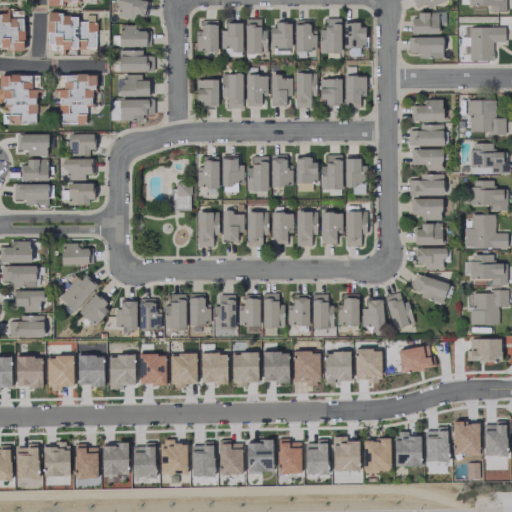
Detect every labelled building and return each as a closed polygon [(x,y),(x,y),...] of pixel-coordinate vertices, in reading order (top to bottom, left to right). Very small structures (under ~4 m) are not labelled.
[(132,19),(133,14),(142,16),(146,0),(144,0),(116,0),(113,14),(132,19)] [(504,10),(504,0),(467,0),(468,5),(488,4),(488,11),(504,10)] [(0,48),(23,48),(22,17),(7,17),(7,10),(0,9),(0,48)] [(410,33),(436,32),(436,13),(410,13),(410,33)] [(63,48),(94,48),(95,16),(46,16),(46,52),(63,52),(63,48)] [(318,52),(339,52),(339,17),(323,17),(323,29),(318,29),(318,52)] [(265,52),(264,29),(259,29),(259,18),(243,18),(244,52),(265,52)] [(215,19),(200,19),(200,30),(194,30),(195,51),(216,50),(215,19)] [(314,29),(308,29),(308,19),(293,19),(293,50),(314,50),(314,29)] [(220,29),(221,56),(240,55),(240,21),(224,21),(224,29),(220,29)] [(289,23),(268,23),(269,47),(290,47),(289,23)] [(118,45),(148,46),(148,30),(134,30),(134,24),(118,24),(118,45)] [(467,26),(468,60),(492,60),(491,41),(503,41),(503,26),(467,26)] [(441,57),(441,36),(407,36),(407,52),(417,52),(417,57),(441,57)] [(152,55),(140,55),(141,49),(117,49),(117,70),(152,71),(152,55)] [(219,96),(226,96),(226,107),(240,107),(241,73),(219,72),(219,96)] [(293,106),(309,107),(309,95),(314,95),(314,72),(293,72),(293,106)] [(147,80),(139,80),(139,73),(119,73),(119,95),(147,95),(147,80)] [(84,123),(84,104),(92,104),(92,74),(62,74),(62,88),(52,88),(52,104),(59,104),(59,123),(84,123)] [(244,105),(260,105),(260,94),(265,95),(266,75),(244,74),(244,105)] [(284,105),(284,95),(290,95),(290,74),(269,74),(268,105),(284,105)] [(342,106),(358,106),(358,96),(363,96),(364,75),(343,75),(342,106)] [(216,78),(196,79),(196,105),(216,105),(216,78)] [(339,78),(319,78),(319,104),(339,103),(339,78)] [(152,98),(118,99),(118,120),(141,119),(141,114),(152,114),(152,98)] [(441,120),(441,98),(424,98),(424,105),(410,105),(410,120),(441,120)] [(466,132),(503,132),(503,115),(498,115),(497,99),(466,99),(466,132)] [(441,145),(441,123),(418,124),(418,129),(407,130),(407,146),(441,145)] [(15,149),(25,149),(25,155),(46,155),(46,134),(15,133),(15,149)] [(91,133),(67,133),(67,154),(91,154),(91,133)] [(469,173),(505,172),(505,150),(491,151),(490,142),(468,143),(469,173)] [(440,148),(409,148),(409,164),(420,164),(420,169),(440,170),(440,148)] [(319,165),(318,188),(339,189),(340,154),(324,153),(324,165),(319,165)] [(220,187),(226,187),(226,189),(236,189),(235,182),(241,182),(241,164),(236,164),(235,154),(219,154),(220,187)] [(291,184),(290,164),(285,164),(285,154),(269,154),(269,185),(291,184)] [(217,156),(201,155),(200,166),(195,166),(195,187),(216,187),(217,156)] [(245,166),(244,189),(265,190),(266,155),(250,155),(249,167),(245,166)] [(62,178),(91,177),(91,157),(62,158),(62,178)] [(293,158),(293,181),(315,181),(314,157),(293,158)] [(343,187),(350,187),(350,193),(364,193),(364,164),(358,164),(358,157),(343,157),(343,187)] [(21,180),(46,179),(46,158),(21,159),(21,180)] [(441,173),(418,173),(418,179),(407,179),(407,195),(441,195),(441,173)] [(491,180),(470,180),(470,205),(489,205),(489,210),(505,210),(505,188),(491,188),(491,180)] [(189,209),(189,181),(173,181),(172,209),(189,209)] [(67,204),(90,204),(91,182),(66,182),(66,190),(59,189),(59,198),(67,199),(67,204)] [(295,190),(312,190),(311,182),(295,182),(295,190)] [(46,183),(11,184),(12,199),(23,199),(23,205),(47,204),(46,183)] [(439,219),(440,198),(409,198),(408,213),(419,213),(419,219),(439,219)] [(343,245),(359,245),(358,233),(364,233),(364,210),(343,210),(343,245)] [(217,234),(216,211),(195,211),(196,246),(211,246),(211,234),(217,234)] [(220,241),(235,241),(236,231),(241,231),(242,211),(220,211),(220,241)] [(244,211),(245,245),(260,245),(260,234),(266,234),(266,211),(244,211)] [(269,242),(285,243),(285,232),(291,232),(291,212),(270,211),(269,242)] [(315,211),(294,211),(294,245),(310,245),(309,234),(315,234),(315,211)] [(340,211),(319,211),(318,242),(334,243),(335,232),(340,232),(340,211)] [(505,247),(505,232),(493,232),(493,214),(469,214),(469,227),(462,227),(463,248),(505,247)] [(439,244),(440,223),(415,222),(415,243),(439,244)] [(0,245),(0,261),(29,261),(29,240),(8,240),(8,246),(0,245)] [(60,264),(87,264),(87,247),(79,247),(79,242),(59,243),(60,264)] [(446,247),(415,247),(415,263),(422,263),(422,268),(440,269),(440,261),(446,261),(446,247)] [(504,262),(492,263),(492,254),(468,254),(468,279),(489,278),(489,284),(505,284),(504,262)] [(34,264),(0,265),(0,280),(10,280),(10,286),(34,285),(34,264)] [(57,295),(70,310),(97,286),(83,271),(57,295)] [(447,284),(414,272),(408,291),(441,302),(447,284)] [(41,289),(11,290),(12,310),(38,309),(38,300),(42,300),(41,289)] [(469,324),(497,323),(496,306),(506,305),(506,289),(492,289),(492,292),(469,293),(469,324)] [(405,300),(400,302),(397,291),(382,295),(392,329),(412,323),(405,300)] [(187,324),(208,323),(208,302),(202,302),(202,292),(187,293),(187,324)] [(282,326),(282,303),(276,303),(276,292),(260,293),(261,327),(282,326)] [(77,311),(92,325),(109,308),(93,293),(77,311)] [(183,293),(168,293),(168,304),(162,304),(163,328),(184,327),(183,293)] [(233,293),(217,294),(217,305),(211,305),(212,329),(233,328),(233,293)] [(258,294),(242,293),(242,304),(237,304),(236,325),(257,325),(258,294)] [(307,324),(306,293),(287,293),(288,325),(307,324)] [(331,304),(326,304),(325,293),(309,293),(310,328),(331,327),(331,304)] [(356,325),(356,293),(340,293),(340,304),(335,304),(335,325),(356,325)] [(159,329),(159,308),(153,308),(153,297),(138,298),(138,329),(159,329)] [(372,325),(372,332),(382,332),(381,298),(364,298),(364,307),(359,308),(360,326),(372,325)] [(113,329),(135,328),(134,300),(119,300),(119,308),(113,308),(113,329)] [(42,314),(18,315),(18,320),(7,320),(8,337),(42,336),(42,314)] [(468,338),(499,338),(499,360),(498,360),(476,361),(476,359),(464,359),(464,349),(468,349),(468,338)] [(395,349),(425,344),(427,355),(432,355),(433,365),(422,367),(422,369),(415,370),(415,369),(399,372),(395,349)] [(353,347),(370,347),(370,349),(379,349),(379,378),(376,378),(376,382),(365,382),(365,378),(353,378),(353,347)] [(290,350),(309,349),(309,352),(317,352),(318,380),(314,381),(314,384),(303,384),(303,381),(291,381),(290,350)] [(229,353),(237,353),(237,350),(255,350),(255,380),(244,381),(244,385),(233,385),(233,382),(230,382),(229,353)] [(260,351),(279,350),(279,352),(286,352),(287,382),(274,382),(273,379),(261,379),(260,351)] [(322,352),(330,352),(330,350),(348,350),(349,379),(336,380),(336,382),(322,383),(322,352)] [(198,351),(217,351),(217,353),(225,353),(225,382),(212,383),(211,380),(199,380),(198,351)] [(137,352),(155,352),(155,354),(163,354),(164,384),(150,384),(150,382),(137,382),(137,352)] [(168,355),(176,355),(176,352),(195,352),(195,383),(183,383),(183,387),(171,387),(171,383),(168,383),(168,355)] [(44,356),(52,356),(52,353),(71,353),(72,384),(59,384),(59,388),(49,388),(49,385),(44,385),(44,356)] [(75,354),(101,353),(102,385),(88,385),(88,382),(76,382),(75,354)] [(106,356),(115,355),(115,353),(132,353),(132,383),(121,383),(121,388),(107,388),(106,356)] [(0,355),(8,355),(9,385),(0,385),(0,355)] [(14,355),(32,355),(32,357),(40,357),(40,386),(27,386),(27,383),(14,383),(14,355)] [(449,419),(460,419),(460,424),(462,424),(462,423),(468,423),(468,422),(476,422),(477,454),(463,454),(463,452),(450,452),(449,419)] [(493,423),(503,423),(503,432),(504,432),(504,454),(481,454),(481,429),(493,429),(493,423)] [(423,435),(434,435),(434,429),(445,429),(445,459),(423,459),(423,435)] [(392,438),(398,438),(398,437),(404,437),(404,434),(420,434),(420,465),(401,465),(401,463),(392,463),(392,438)] [(361,439),(377,440),(377,436),(389,436),(388,470),(376,470),(376,472),(361,472),(361,439)] [(245,442),(258,442),(260,442),(260,438),(271,438),(271,470),(245,471),(245,442)] [(331,443),(337,443),(337,441),(343,441),(343,438),(357,438),(358,470),(331,470),(331,443)] [(158,447),(164,447),(164,444),(170,444),(170,440),(186,440),(186,473),(158,473),(158,447)] [(100,445),(114,444),(114,445),(116,445),(116,441),(125,441),(126,472),(114,472),(114,474),(100,475),(100,445)] [(276,441),(299,441),(299,472),(276,472),(276,441)] [(303,448),(314,447),(314,441),(325,441),(325,472),(304,472),(303,448)] [(218,442),(240,442),(241,472),(217,473),(216,455),(218,455),(218,442)] [(189,449),(201,449),(201,444),(211,444),(211,451),(212,451),(212,475),(189,475),(189,449)] [(40,445),(55,445),(55,446),(61,446),(62,448),(68,448),(68,475),(41,476),(40,445)] [(72,445),(85,445),(85,450),(96,450),(97,477),(83,477),(83,478),(73,478),(73,477),(71,477),(71,459),(72,459),(72,445)] [(142,445),(153,445),(154,475),(131,476),(130,451),(142,450),(142,445)] [(13,452),(25,452),(25,446),(36,446),(37,477),(14,477),(13,452)] [(0,447),(8,447),(8,460),(9,460),(9,478),(8,478),(8,479),(0,479),(0,447)]
